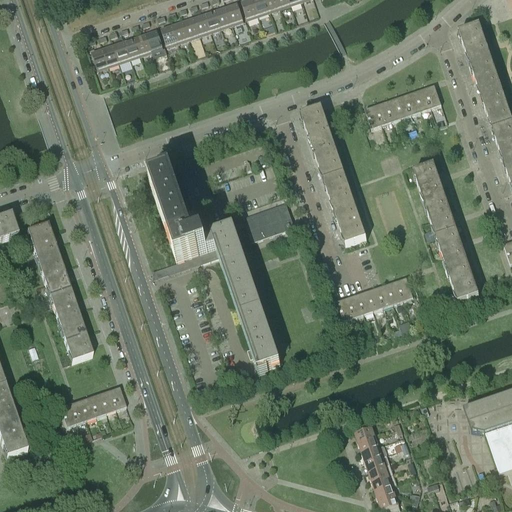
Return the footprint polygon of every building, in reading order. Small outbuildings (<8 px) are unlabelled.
[(263,0),(258,0),(252,2),(258,20),(269,16),(263,0)] [(275,0),(263,0),(269,16),(280,13),(275,0)] [(287,0),(275,0),(280,13),(290,9),(287,0)] [(299,0),(287,0),(290,9),(301,5),(299,0)] [(241,6),(247,24),(258,20),(252,2),(241,6)] [(237,7),(226,11),(232,29),(243,25),(237,7)] [(226,11),(215,15),(221,33),(232,29),(226,11)] [(215,15),(204,19),(210,36),(221,33),(215,15)] [(204,19),(193,22),(199,40),(210,36),(204,19)] [(193,22),(183,26),(189,44),(199,40),(193,22)] [(183,26),(172,30),(178,47),(189,44),(183,26)] [(161,33),(167,51),(178,47),(172,30),(161,33)] [(490,62),(486,49),(479,30),(458,37),(469,70),(490,62)] [(157,35),(146,38),(152,56),(163,52),(157,35)] [(146,38),(135,42),(141,60),(152,56),(146,38)] [(135,42),(124,46),(130,63),(141,60),(135,42)] [(124,46),(113,49),(119,67),(130,63),(124,46)] [(113,49),(102,53),(108,71),(119,67),(113,49)] [(91,57),(97,75),(108,71),(102,53),(91,57)] [(501,95),(495,77),(490,62),(469,70),(481,102),(501,95)] [(441,109),(434,90),(424,93),(431,113),(441,109)] [(431,113),(424,93),(424,94),(414,97),(421,116),(431,113)] [(511,127),(511,125),(508,114),(501,95),(481,102),(492,135),(511,127)] [(421,116),(414,97),(405,100),(411,120),(421,116)] [(411,120),(405,100),(404,100),(395,104),(401,123),(411,120)] [(401,123),(395,104),(395,103),(394,103),(394,104),(385,107),(392,126),(401,123)] [(392,126),(385,107),(384,107),(375,110),(382,130),(392,126)] [(382,130),(375,110),(374,110),(375,111),(365,114),(365,113),(364,113),(371,133),(382,130)] [(333,145),(326,126),(321,112),(300,119),(312,153),(333,145)] [(511,164),(511,127),(492,135),(503,167),(511,164)] [(344,178),(339,164),(333,145),(312,153),(323,185),(344,178)] [(511,164),(503,167),(511,193),(511,164)] [(445,203),(437,180),(434,169),(413,177),(424,210),(445,203)] [(355,210),(348,192),(344,178),(323,185),(334,218),(355,210)] [(211,241),(194,246),(172,181),(159,185),(158,183),(155,184),(156,186),(150,188),(177,267),(198,259),(201,267),(218,261),(258,376),(280,368),(233,232),(211,240),(211,241)] [(456,235),(449,214),(445,203),(424,210),(435,242),(456,235)] [(251,247),(286,235),(283,226),(291,223),(286,208),(243,223),(251,247)] [(355,210),(334,218),(345,251),(366,244),(355,210)] [(10,219),(0,222),(0,245),(17,240),(10,219)] [(291,223),(283,226),(286,235),(294,232),(291,223)] [(58,261),(51,238),(47,229),(26,236),(37,268),(58,261)] [(467,268),(460,245),(456,235),(435,242),(446,275),(467,268)] [(511,267),(511,246),(504,249),(503,249),(510,269),(511,267)] [(66,284),(62,273),(58,261),(37,268),(49,301),(70,294),(66,284)] [(475,291),(471,279),(467,268),(446,275),(458,308),(479,301),(475,291)] [(406,283),(396,286),(403,305),(413,302),(406,282),(406,283)] [(403,305),(396,286),(386,289),(393,309),(403,305)] [(393,309),(386,289),(386,290),(377,293),(383,312),(393,309)] [(383,312),(377,293),(377,292),(376,292),(376,293),(367,296),(373,315),(383,312)] [(81,327),(73,304),(70,294),(49,301),(60,334),(81,327)] [(373,315),(367,296),(366,296),(357,299),(363,319),(373,315)] [(363,319),(357,299),(356,299),(356,300),(347,303),(354,322),(363,319)] [(354,322),(347,303),(347,302),(346,303),(337,306),(343,326),(354,322)] [(409,323),(399,327),(401,331),(402,336),(412,333),(409,323)] [(92,359),(85,338),(81,327),(60,334),(71,366),(92,359)] [(401,331),(391,335),(392,337),(393,340),(402,336),(401,331)] [(15,422),(9,404),(4,390),(0,391),(0,427),(4,426),(15,422)] [(126,411),(119,391),(118,391),(118,392),(109,395),(115,414),(126,411)] [(115,414),(109,395),(108,395),(99,398),(106,418),(115,414)] [(511,396),(463,413),(471,435),(484,437),(485,438),(486,438),(499,478),(498,478),(499,479),(511,474),(511,396)] [(106,418),(99,398),(98,398),(89,402),(96,421),(106,418)] [(96,421),(89,402),(89,401),(88,401),(89,402),(79,405),(86,424),(96,421)] [(79,405),(69,408),(76,428),(86,424),(80,407),(79,405)] [(76,428),(69,408),(69,409),(60,412),(60,411),(59,412),(66,431),(76,428)] [(426,409),(420,411),(423,420),(429,418),(426,409)] [(15,422),(4,426),(0,427),(0,445),(6,462),(27,455),(15,422)] [(354,437),(358,447),(375,441),(372,431),(354,437)] [(375,441),(358,447),(361,457),(378,451),(375,441)] [(383,449),(378,451),(361,457),(364,466),(387,459),(383,449)] [(390,468),(387,459),(364,466),(368,476),(390,468)] [(393,478),(390,468),(368,476),(371,486),(393,478)] [(396,488),(393,478),(371,486),(374,495),(392,489),(396,488)] [(392,489),(374,495),(378,505),(395,499),(392,489)] [(399,511),(395,499),(378,505),(380,511),(399,511)]
